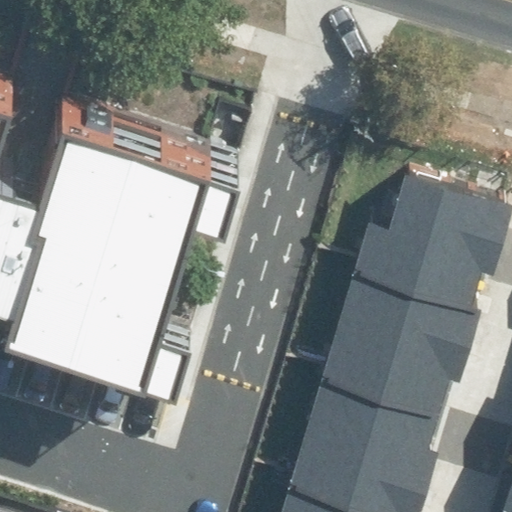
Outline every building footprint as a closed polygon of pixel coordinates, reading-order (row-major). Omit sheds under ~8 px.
[(188,396),(258,176),(118,132),(96,202),(31,181),(54,111),(0,94),(0,301),(68,323),(58,355),(188,396)] [(368,197),(355,242),(475,276),(482,249),(492,252),(511,185),(408,156),(395,205),(368,197)] [(355,242),(325,349),(440,382),(450,346),(464,350),(485,279),(475,276),(355,242)] [(436,386),(323,353),(291,460),(419,498),(441,426),(426,421),(436,386)] [(511,511),(511,463),(497,511),(511,511)] [(290,464),(275,511),(415,511),(418,501),(290,464)]
